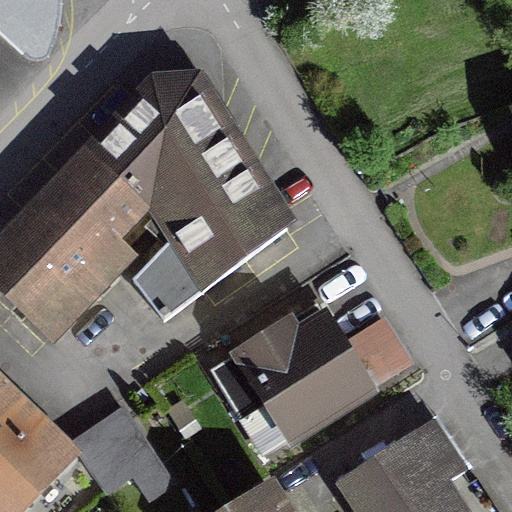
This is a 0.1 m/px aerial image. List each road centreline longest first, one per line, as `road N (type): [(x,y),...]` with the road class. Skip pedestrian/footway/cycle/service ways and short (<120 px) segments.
road 1 (residential): [(209,0),(511,475)]
road 2 (residential): [(129,0),(0,143)]
